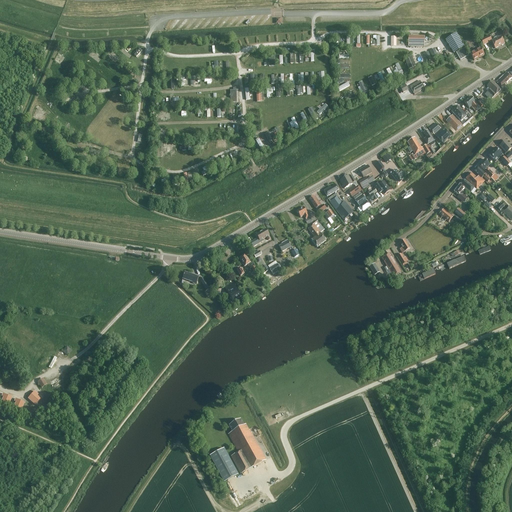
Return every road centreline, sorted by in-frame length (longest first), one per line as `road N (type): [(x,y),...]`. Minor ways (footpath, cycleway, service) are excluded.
road 1 (unclassified): [(264,485),(290,467),(290,421),(511,323)]
road 2 (tertiary): [(334,177),(511,62)]
road 3 (tertiary): [(169,258),(0,232)]
road 4 (residential): [(504,131),(389,247)]
road 5 (track): [(243,102),(319,101),(246,140)]
